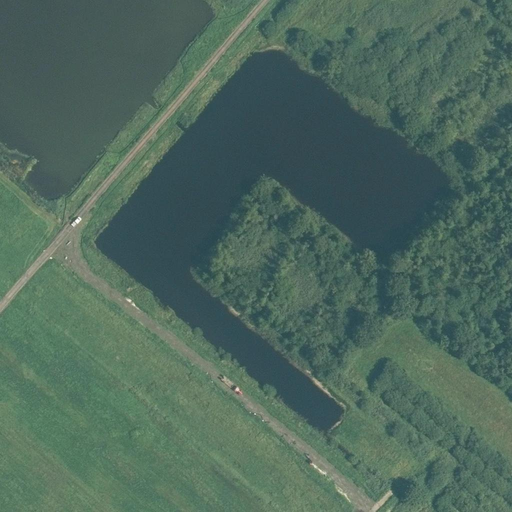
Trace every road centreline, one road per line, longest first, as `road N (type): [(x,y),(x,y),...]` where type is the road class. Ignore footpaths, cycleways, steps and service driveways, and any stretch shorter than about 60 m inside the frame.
road 1 (track): [(365,511),(359,494),(75,258),(64,232)]
road 2 (track): [(266,0),(0,307)]
